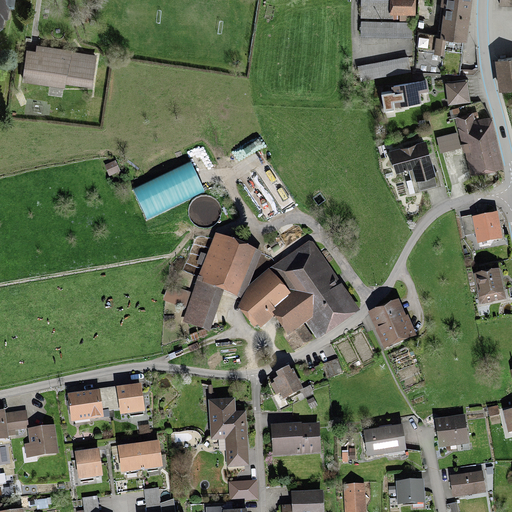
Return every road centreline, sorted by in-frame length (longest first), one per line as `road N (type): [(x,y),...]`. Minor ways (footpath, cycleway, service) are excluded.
road 1 (residential): [(511,192),(440,211),(354,320),(257,374)]
road 2 (residential): [(257,374),(148,366),(0,395)]
road 3 (unclassified): [(511,185),(484,65),(481,0)]
road 4 (residential): [(263,511),(257,374)]
